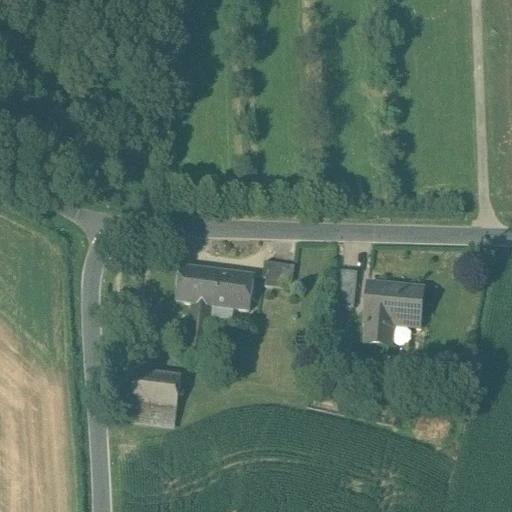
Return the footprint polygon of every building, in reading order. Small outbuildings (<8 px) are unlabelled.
[(295,266),(267,262),(263,287),(291,291),(295,266)] [(217,270),(179,265),(174,301),(190,303),(183,356),(203,358),(210,306),(211,306),(217,270)] [(253,275),(217,270),(211,306),(249,310),(253,275)] [(357,272),(339,270),(335,306),(353,308),(357,272)] [(423,288),(368,283),(364,323),(366,323),(364,344),(390,347),(392,326),(419,328),(423,288)] [(332,361),(314,358),(311,376),(330,379),(332,361)] [(180,376),(133,370),(129,402),(176,408),(180,376)]
